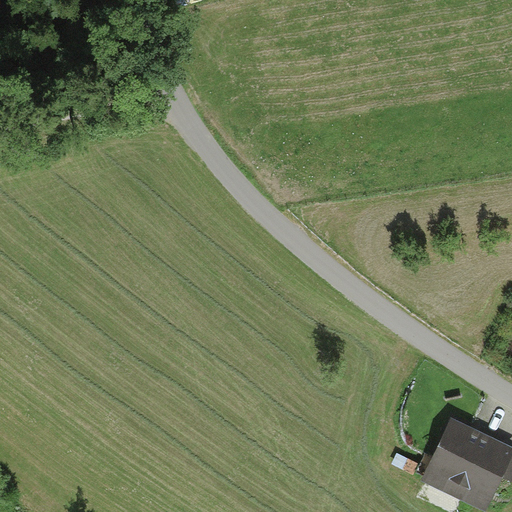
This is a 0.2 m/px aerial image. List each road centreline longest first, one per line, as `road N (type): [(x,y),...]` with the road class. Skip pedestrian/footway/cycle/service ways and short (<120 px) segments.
road 1 (unclassified): [(511,392),(398,316),(269,211),(194,119),(123,0)]
road 2 (track): [(0,124),(139,101),(169,77)]
